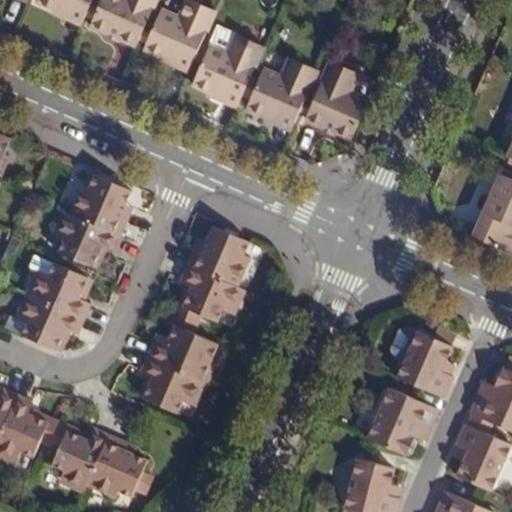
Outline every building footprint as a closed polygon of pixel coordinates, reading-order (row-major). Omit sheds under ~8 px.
[(57,8),(82,19),(84,15),(88,6),(90,0),(36,0),(35,3),(56,12),(57,8)] [(119,39),(135,45),(138,39),(141,30),(154,0),(101,0),(98,9),(93,18),(90,27),(108,34),(119,39)] [(163,54),(190,66),(192,61),(196,52),(214,9),(191,0),(183,0),(177,16),(159,9),(149,32),(145,41),(142,49),(162,58),(163,54)] [(98,9),(88,6),(84,15),(93,18),(98,9)] [(82,19),(57,8),(56,12),(54,16),(79,25),(82,19)] [(149,32),(141,30),(138,39),(145,41),(149,32)] [(119,39),(108,34),(106,38),(118,42),(119,39)] [(213,91),(238,102),(241,95),(245,86),(262,46),(234,34),(226,53),(208,45),(204,55),(200,65),(191,85),(212,94),(213,91)] [(107,75),(121,80),(131,49),(117,44),(107,75)] [(204,55),(196,52),(192,61),(200,65),(204,55)] [(190,66),(163,54),(162,58),(159,62),(186,73),(190,66)] [(302,101),(316,69),(288,57),(280,76),(262,69),(253,89),(249,98),(244,108),(265,117),(266,114),(292,125),(299,110),(302,101)] [(335,132),(351,139),(369,99),(350,91),(360,72),(332,60),(312,106),(309,114),(306,120),(322,126),(332,131),(335,132)] [(253,89),(245,86),(241,95),(249,98),(253,89)] [(238,102),(213,91),(212,94),(210,98),(235,108),(238,102)] [(312,106),(302,101),(299,110),(309,114),(312,106)] [(292,125),(266,114),(265,117),(263,120),(290,132),(292,125)] [(332,131),(322,126),(319,131),(333,136),(335,132),(332,131)] [(0,164),(5,153),(12,136),(0,130),(0,164)] [(5,153),(0,164),(0,176),(2,177),(11,155),(5,153)] [(68,213),(122,236),(131,214),(117,208),(120,202),(127,204),(133,190),(95,174),(89,188),(80,184),(68,213)] [(511,182),(496,176),(469,235),(511,252),(511,182)] [(127,204),(120,202),(117,208),(131,214),(134,207),(127,204)] [(68,213),(62,210),(52,235),(57,237),(68,213)] [(122,236),(68,213),(57,237),(64,241),(59,253),(92,267),(99,251),(94,249),(96,243),(107,248),(115,251),(122,236)] [(198,242),(188,265),(240,288),(253,259),(245,256),(252,241),(214,225),(208,238),(214,241),(211,247),(198,242)] [(208,238),(201,235),(198,242),(211,247),(214,241),(208,238)] [(107,248),(96,243),(94,249),(99,251),(92,267),(98,270),(107,248)] [(42,273),(31,297),(84,320),(90,306),(84,303),(72,298),(75,292),(80,294),(87,278),(55,264),(36,256),(31,268),(36,270),(42,273)] [(240,288),(188,265),(182,279),(188,281),(200,287),(197,293),(191,291),(183,308),(200,315),(217,322),(222,310),(230,313),(241,288),(240,288)] [(36,270),(26,294),(31,297),(42,273),(36,270)] [(94,281),(87,278),(80,294),(75,292),(72,298),(84,303),(94,281)] [(188,281),(178,305),(183,308),(191,291),(197,293),(200,287),(188,281)] [(246,290),(241,288),(230,313),(235,315),(246,290)] [(20,322),(31,297),(26,294),(14,320),(20,322)] [(84,320),(31,297),(20,322),(28,325),(23,335),(57,350),(62,337),(56,334),(59,329),(70,334),(77,337),(84,320)] [(174,314),(197,324),(200,315),(183,308),(178,305),(174,314)] [(193,333),(197,324),(174,314),(170,323),(175,325),(193,333)] [(154,341),(147,357),(199,379),(200,379),(202,381),(211,360),(218,344),(193,333),(175,325),(169,338),(174,340),(170,348),(154,341)] [(70,334),(59,329),(56,334),(62,337),(57,350),(62,351),(70,334)] [(457,338),(437,329),(433,339),(452,347),(457,338)] [(446,362),(452,347),(433,339),(417,332),(396,379),(444,400),(454,380),(451,379),(441,374),(446,363),(456,368),(458,369),(459,368),(446,362)] [(169,338),(157,333),(154,341),(170,348),(174,340),(169,338)] [(199,379),(147,357),(141,372),(147,375),(158,380),(155,386),(150,384),(142,400),(176,415),(182,402),(188,405),(199,379)] [(202,381),(205,381),(208,383),(217,362),(211,360),(202,381)] [(456,368),(446,363),(441,374),(451,379),(456,368)] [(480,396),(471,415),(474,416),(495,425),(511,432),(511,373),(507,371),(499,367),(492,383),(495,388),(494,389),(490,400),(480,396)] [(158,380),(147,375),(137,398),(142,400),(150,384),(155,386),(158,380)] [(194,407),(205,381),(202,381),(200,379),(199,379),(188,405),(194,407)] [(491,386),(485,383),(480,396),(490,400),(494,389),(495,388),(491,386)] [(0,437),(19,395),(3,389),(0,396),(0,437)] [(430,432),(439,412),(391,391),(369,441),(411,459),(420,439),(415,437),(419,428),(430,432)] [(19,395),(0,437),(0,450),(21,460),(24,453),(36,458),(43,441),(50,424),(36,418),(33,424),(27,421),(32,410),(36,403),(19,395)] [(51,445),(61,423),(32,410),(27,421),(33,424),(36,418),(50,424),(43,441),(51,445)] [(495,425),(474,416),(469,427),(490,436),(495,425)] [(61,423),(51,445),(59,449),(66,432),(84,440),(81,445),(87,448),(92,437),(69,426),(61,423)] [(467,426),(458,446),(460,446),(469,451),(464,464),(463,465),(457,477),(493,492),(511,450),(511,446),(490,436),(469,427),(467,426)] [(430,432),(419,428),(415,437),(420,439),(424,441),(426,442),(430,432)] [(84,490),(85,487),(109,435),(95,429),(92,437),(87,448),(81,445),(84,440),(66,432),(59,449),(51,466),(65,471),(61,479),(79,487),(84,490)] [(109,435),(85,487),(114,500),(118,492),(132,498),(135,491),(143,473),(148,461),(135,455),(133,461),(127,458),(132,446),(109,435)] [(139,448),(132,446),(127,458),(133,461),(135,455),(139,448)] [(469,451),(460,446),(454,460),(464,464),(469,451)] [(0,457),(19,466),(21,460),(0,450),(0,457)] [(401,491),(405,492),(406,490),(391,486),(395,471),(360,461),(346,510),(355,511),(398,511),(401,502),(398,502),(390,499),(392,488),(401,491)] [(155,478),(143,473),(135,491),(147,497),(155,478)] [(79,487),(61,479),(59,484),(83,494),(84,490),(79,487)] [(401,491),(392,488),(390,499),(398,502),(401,491)] [(437,511),(491,511),(446,492),(437,511)]
